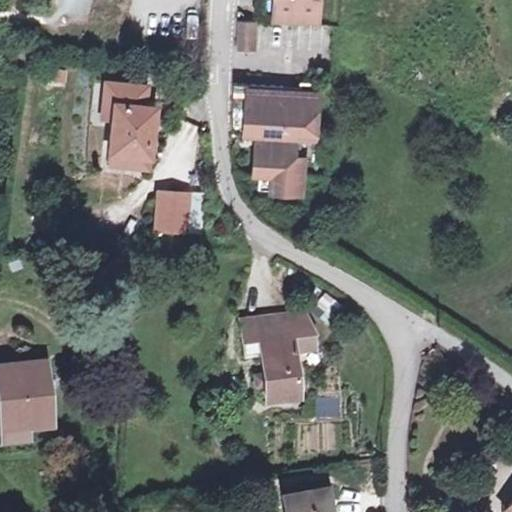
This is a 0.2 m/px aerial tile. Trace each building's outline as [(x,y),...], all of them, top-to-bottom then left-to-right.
[(319,15),(319,0),(276,0),(276,13),(319,15)] [(254,19),(238,18),(237,44),(254,44),(254,19)] [(20,38),(44,42),(45,30),(22,26),(20,38)] [(285,83),(235,81),(236,130),(272,131),(272,139),(259,139),(258,171),(264,171),(264,187),(306,189),(308,155),(318,156),(320,79),(302,78),(302,83),(302,88),(292,88),(292,101),(284,100),(285,83)] [(284,100),(292,101),(292,88),(302,88),(302,83),(285,83),(284,100)] [(111,122),(106,152),(128,155),(127,165),(143,168),(153,110),(142,108),(145,91),(107,85),(103,106),(113,107),(111,122)] [(103,106),(101,120),(111,122),(113,107),(103,106)] [(128,155),(106,152),(104,162),(127,165),(128,155)] [(186,197),(156,193),(153,230),(183,233),(186,197)] [(191,194),(191,230),(201,230),(201,194),(191,194)] [(303,315),(238,321),(241,344),(257,343),(258,355),(260,375),(261,387),(263,402),(296,399),(291,354),(290,345),(312,342),(311,335),(303,315)] [(312,342),(290,345),(291,354),(313,352),(312,342)] [(257,343),(241,344),(242,357),(258,355),(257,343)] [(0,368),(0,398),(2,426),(24,425),(47,422),(42,366),(0,368)] [(260,375),(252,376),(253,388),(261,387),(260,375)] [(24,425),(2,426),(4,442),(25,440),(24,425)] [(335,511),(333,492),(291,499),(292,511),(335,511)] [(511,511),(511,502),(502,511),(511,511)]
